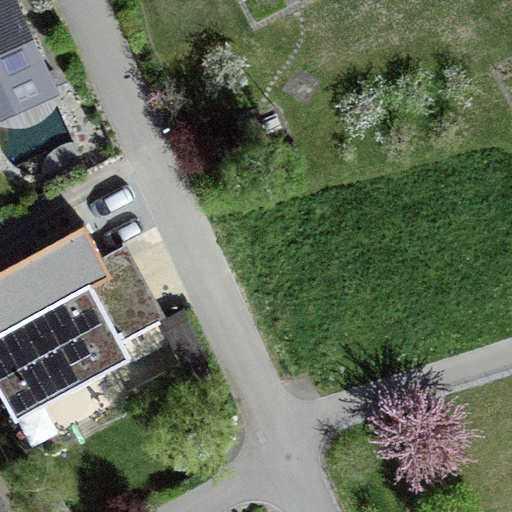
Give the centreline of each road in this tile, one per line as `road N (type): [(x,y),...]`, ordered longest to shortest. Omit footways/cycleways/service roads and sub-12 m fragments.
road 1 (residential): [(78,0),(272,437)]
road 2 (residential): [(272,437),(511,362)]
